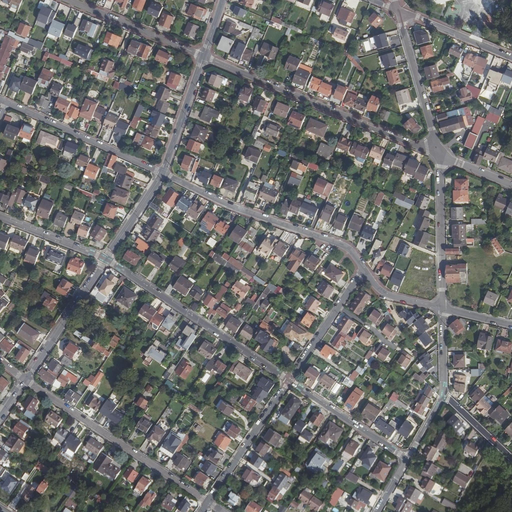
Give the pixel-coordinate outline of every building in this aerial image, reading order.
[(20,10),(24,0),(7,0),(11,2),(12,2),(11,6),(11,7),(20,10)] [(128,0),(116,0),(117,1),(122,3),(121,7),(125,9),(128,0)] [(147,1),(143,0),(136,0),(134,8),(142,12),(147,1)] [(252,8),(255,0),(243,0),(242,0),(241,4),(252,8)] [(483,0),(481,0),(474,2),(477,12),(487,9),(483,0)] [(334,6),(323,1),(318,12),(323,13),(330,16),(334,6)] [(149,13),(160,18),(164,8),(153,3),(149,13)] [(354,11),(348,9),(349,6),(344,4),(339,17),(352,23),(356,14),(353,12),(354,11)] [(208,11),(192,5),(188,14),(201,20),(203,15),(206,16),(208,11)] [(248,13),(249,11),(234,5),(231,14),(239,17),(241,12),(249,15),(249,13),(248,13)] [(54,11),(44,7),(43,10),(38,21),(52,26),(55,20),(57,14),(53,12),(54,11)] [(327,23),(330,16),(323,13),(320,19),(323,20),(322,21),(327,23)] [(376,13),(369,20),(377,28),(384,21),(383,19),(384,18),(380,15),(379,16),(376,13)] [(175,18),(165,14),(160,25),(170,29),(175,18)] [(493,15),(484,14),(483,23),(492,24),(493,15)] [(273,17),(271,21),(285,26),(287,23),(273,17)] [(74,26),(70,24),(66,35),(74,39),(82,20),(78,18),(74,26)] [(52,26),(49,33),(61,38),(66,25),(55,20),(52,26)] [(99,25),(86,20),(82,29),(86,31),(85,33),(94,36),(99,25)] [(229,22),(225,32),(233,35),(237,25),(229,22)] [(199,28),(190,23),(185,34),(195,38),(199,28)] [(331,23),(328,32),(336,34),(338,25),(331,23)] [(31,28),(22,24),(18,34),(27,38),(31,28)] [(350,33),(339,28),(335,36),(347,41),(350,33)] [(419,45),(431,42),(429,34),(421,31),(416,33),(419,45)] [(122,38),(109,32),(104,42),(118,48),(122,38)] [(388,37),(386,32),(375,36),(379,49),(390,45),(389,41),(391,40),(389,36),(388,37)] [(14,45),(17,40),(14,38),(9,36),(7,36),(0,52),(0,78),(2,74),(3,75),(5,72),(3,72),(8,61),(9,62),(10,59),(9,58),(13,48),(15,49),(16,46),(14,45)] [(15,36),(14,38),(17,40),(24,43),(28,44),(30,40),(27,39),(26,41),(15,36)] [(219,48),(230,53),(234,44),(235,41),(223,37),(219,48)] [(362,41),(363,52),(371,51),(370,40),(362,41)] [(129,52),(137,55),(139,51),(142,44),(133,41),(129,52)] [(36,49),(37,48),(28,44),(24,43),(22,47),(27,49),(30,51),(34,52),(35,49),(36,49)] [(152,47),(142,43),(142,44),(139,51),(146,54),(148,55),(152,47)] [(251,61),(254,62),(261,46),(258,44),(255,50),(256,51),(251,61)] [(262,54),(272,58),(276,48),(266,44),(262,54)] [(88,61),(93,63),(97,52),(80,45),(76,54),(89,59),(88,61)] [(434,56),(431,45),(422,48),(425,58),(434,56)] [(450,53),(460,58),(464,50),(453,45),(450,53)] [(232,56),(242,60),(242,58),(245,51),(235,47),(232,56)] [(253,52),(246,49),(245,51),(242,58),(249,61),(253,52)] [(171,56),(161,51),(157,59),(167,64),(171,56)] [(387,69),(399,66),(397,61),(399,61),(398,57),(397,57),(396,57),(395,52),(383,55),(382,57),(383,61),(385,62),(387,69)] [(355,53),(352,56),(354,58),(359,63),(362,61),(355,53)] [(464,62),(475,67),(479,58),(468,53),(464,62)] [(291,73),(297,75),(300,68),(302,62),(291,57),(285,70),(286,71),(287,69),(292,71),(291,73)] [(479,58),(475,67),(473,71),(482,74),(488,61),(479,57),(479,58)] [(110,74),(108,78),(109,78),(110,79),(113,80),(117,72),(112,70),(115,62),(106,59),(104,62),(103,62),(101,66),(102,67),(101,70),(110,74)] [(425,68),(428,80),(439,76),(436,65),(425,68)] [(303,85),(307,87),(312,73),(300,68),(297,75),(295,80),(304,83),(303,85)] [(501,81),(504,74),(498,72),(494,71),(495,70),(490,68),(485,79),(489,81),(489,82),(493,84),(499,87),(501,81)] [(505,75),(504,74),(501,81),(511,85),(511,83),(511,72),(511,69),(508,68),(505,75)] [(54,74),(44,69),(39,81),(38,82),(42,83),(41,85),(45,86),(46,85),(48,86),(54,74)] [(397,69),(388,72),(392,85),(401,82),(397,69)] [(182,77),(172,72),(167,85),(177,89),(182,77)] [(225,77),(214,72),(210,84),(220,88),(225,77)] [(464,73),(461,81),(467,84),(471,77),(464,73)] [(21,88),(33,94),(38,82),(39,81),(26,76),(24,82),(21,88)] [(448,77),(432,83),(435,92),(444,90),(443,85),(450,83),(448,77)] [(310,87),(320,92),(323,83),(324,82),(314,78),(310,87)] [(333,87),(323,83),(320,92),(329,96),(333,87)] [(467,88),(476,97),(477,99),(481,90),(467,84),(466,86),(467,88)] [(55,97),(59,98),(63,88),(55,85),(51,94),(55,96),(55,97)] [(161,86),(157,98),(163,101),(167,103),(168,100),(171,94),(172,91),(161,86)] [(338,99),(344,101),(349,89),(340,86),(336,96),(339,97),(338,99)] [(212,102),(217,92),(206,87),(204,93),(205,94),(203,98),(212,102)] [(254,90),(246,87),(240,100),(249,104),(254,90)] [(463,101),(476,97),(467,88),(461,89),(463,96),(461,96),(463,101)] [(411,102),(407,89),(397,92),(400,105),(411,102)] [(346,104),(355,108),(359,99),(359,96),(350,93),(346,104)] [(383,98),(374,94),(370,103),(368,108),(373,110),(374,108),(378,110),(383,98)] [(272,102),(259,96),(255,106),(256,107),(263,110),(267,112),(272,102)] [(63,112),(67,113),(71,103),(59,98),(55,107),(63,110),(63,112)] [(97,108),(98,105),(87,99),(81,113),(92,118),(93,117),(97,108)] [(370,103),(359,99),(355,108),(366,112),(368,108),(370,103)] [(168,116),(173,105),(167,103),(163,101),(158,112),(168,116)] [(79,105),(72,102),(71,103),(67,113),(65,118),(68,120),(70,116),(77,119),(80,110),(78,109),(79,105)] [(291,108),(278,103),(274,113),(287,118),(291,108)] [(217,118),(220,112),(207,106),(204,114),(203,114),(201,118),(210,122),(212,116),(217,118)] [(471,114),(468,107),(448,113),(442,115),(437,116),(439,124),(441,123),(444,133),(469,126),(466,116),(471,114)] [(503,113),(490,107),(489,112),(494,114),(501,117),(502,114),(503,113)] [(105,112),(97,108),(93,117),(101,121),(105,112)] [(109,113),(104,125),(108,126),(111,128),(115,129),(121,117),(122,115),(111,110),(109,113)] [(390,112),(384,110),(380,118),(387,121),(390,112)] [(294,112),(289,122),(302,128),(306,117),(294,112)] [(491,121),(494,114),(489,112),(486,119),(491,121)] [(92,118),(81,113),(79,116),(91,122),(92,118)] [(494,114),(491,121),(498,124),(501,117),(494,114)] [(4,121),(10,124),(12,118),(6,115),(4,121)] [(157,115),(153,124),(161,127),(162,127),(165,119),(157,115)] [(139,118),(135,116),(132,122),(131,125),(130,128),(134,129),(139,118)] [(132,122),(121,117),(115,129),(115,131),(118,133),(119,133),(119,132),(122,133),(122,135),(126,136),(130,128),(131,125),(132,122)] [(307,130),(325,137),(330,125),(311,118),(307,130)] [(421,128),(413,118),(404,125),(407,129),(410,127),(414,132),(416,132),(421,128)] [(479,136),(484,124),(477,121),(473,133),(479,136)] [(160,130),(161,127),(153,124),(152,123),(151,126),(150,126),(146,135),(156,139),(160,130)] [(282,128),(270,123),(266,133),(277,138),(282,128)] [(22,130),(9,125),(5,136),(15,140),(17,135),(19,136),(20,135),(22,130)] [(30,139),(31,140),(35,129),(24,125),(22,130),(20,135),(24,137),(30,139)] [(210,130),(198,125),(193,137),(205,142),(210,130)] [(257,127),(252,138),(256,139),(259,132),(261,128),(257,127)] [(59,138),(42,131),(37,142),(45,145),(47,140),(49,141),(49,143),(56,146),(59,138)] [(473,150),(479,136),(473,133),(471,132),(465,146),(473,150)] [(152,146),(154,141),(137,133),(133,143),(138,146),(138,144),(147,148),(149,148),(151,148),(152,146)] [(338,147),(350,152),(353,144),(346,141),(347,140),(347,139),(342,137),(338,147)] [(199,152),(202,144),(192,139),(188,148),(199,152)] [(321,159),(323,156),(318,154),(323,143),(319,141),(313,156),(321,159)] [(79,146),(68,142),(64,153),(67,154),(68,151),(74,153),(73,156),(75,157),(78,151),(77,151),(79,146)] [(334,148),(323,143),(318,154),(323,156),(330,159),(333,151),(334,148)] [(371,149),(355,143),(351,154),(366,160),(371,149)] [(497,148),(489,145),(488,147),(488,148),(500,153),(501,152),(501,151),(497,150),(497,148)] [(370,156),(382,160),(386,150),(382,148),(381,149),(374,146),(370,156)] [(488,148),(488,147),(484,146),(481,151),(477,149),(473,158),(475,159),(474,162),(480,165),(483,156),(484,157),(488,148)] [(246,158),(259,163),(263,153),(251,147),(246,158)] [(500,153),(488,148),(484,157),(488,159),(488,158),(491,159),(490,160),(496,163),(500,153)] [(505,154),(501,152),(500,153),(496,163),(496,164),(500,166),(499,167),(511,173),(511,172),(511,161),(503,158),(505,154)] [(117,157),(109,153),(104,166),(109,168),(118,172),(134,178),(135,174),(127,171),(128,169),(117,164),(116,167),(114,166),(115,163),(117,157)] [(384,162),(393,166),(394,165),(397,158),(388,154),(384,162)] [(394,165),(405,169),(410,159),(398,154),(397,158),(394,165)] [(91,159),(80,155),(76,163),(87,168),(89,164),(91,159)] [(197,159),(186,156),(182,168),(193,171),(197,159)] [(421,164),(410,159),(405,169),(404,171),(409,173),(416,176),(420,166),(421,164)] [(299,168),(307,171),(309,166),(310,163),(307,162),(306,164),(303,163),(302,164),(296,162),(294,168),(298,170),(299,168)] [(309,166),(318,170),(320,166),(311,162),(310,163),(309,166)] [(95,178),(99,169),(93,167),(93,166),(89,164),(87,168),(85,174),(95,178)] [(416,176),(415,178),(424,182),(429,170),(420,166),(416,176)] [(212,175),(204,171),(200,181),(208,184),(212,175)] [(134,178),(118,172),(114,183),(127,189),(130,182),(132,183),(134,178)] [(41,174),(39,181),(49,184),(49,183),(51,178),(41,174)] [(212,184),(221,187),(225,179),(216,175),(212,184)] [(296,188),(300,180),(291,177),(288,185),(296,188)] [(323,194),(329,196),(335,184),(319,177),(314,189),(324,193),(323,194)] [(239,183),(228,178),(224,188),(235,192),(239,183)] [(457,181),(457,190),(469,190),(468,180),(457,181)] [(260,189),(250,184),(245,196),(255,200),(260,189)] [(260,196),(276,202),(280,192),(265,186),(260,196)] [(129,193),(117,188),(112,199),(125,204),(129,193)] [(18,190),(15,189),(13,194),(9,204),(12,206),(14,200),(21,203),(22,203),(24,197),(27,198),(29,194),(29,193),(18,189),(18,190)] [(180,195),(171,189),(163,200),(172,207),(180,195)] [(469,201),(469,190),(457,190),(454,190),(455,202),(469,201)] [(381,206),(386,193),(382,192),(381,191),(376,204),(381,206)] [(3,206),(7,208),(9,204),(13,194),(9,192),(8,196),(0,192),(0,200),(5,202),(3,206)] [(41,215),(48,218),(54,204),(53,203),(54,201),(49,199),(51,196),(45,193),(37,214),(41,215)] [(407,198),(395,193),(394,197),(397,198),(400,199),(405,201),(407,198)] [(504,195),(500,193),(495,206),(507,212),(511,202),(511,200),(508,199),(507,199),(503,197),(504,195)] [(35,212),(40,199),(29,194),(27,198),(24,206),(29,207),(28,209),(35,212)] [(193,203),(183,196),(177,204),(188,211),(193,203)] [(421,196),(416,206),(422,208),(426,210),(431,200),(428,199),(423,196),(421,196)] [(281,212),(288,215),(290,210),(291,209),(293,203),(289,202),(290,199),(287,198),(281,212)] [(291,209),(300,213),(301,211),(302,209),(303,205),(304,203),(295,199),(293,203),(291,209)] [(312,201),(306,199),(304,203),(303,205),(302,209),(301,211),(306,213),(306,214),(310,216),(311,215),(316,217),(319,209),(311,205),(312,201)] [(398,204),(410,210),(413,205),(410,203),(405,201),(400,199),(398,204)] [(164,211),(152,202),(149,206),(162,214),(164,211)] [(198,205),(194,202),(193,203),(188,211),(187,212),(197,219),(204,207),(199,204),(198,205)] [(104,214),(114,218),(115,215),(117,210),(118,207),(106,203),(103,210),(105,211),(104,214)] [(335,210),(326,206),(321,218),(324,220),(323,221),(329,223),(335,210)] [(426,210),(422,208),(419,215),(421,216),(416,228),(421,230),(426,232),(431,219),(429,218),(431,212),(426,210)] [(463,220),(463,208),(452,208),(452,220),(463,220)] [(70,224),(74,225),(75,223),(76,222),(77,222),(76,223),(81,225),(81,224),(85,215),(75,211),(70,224)] [(219,219),(209,212),(201,223),(211,230),(214,227),(219,219)] [(54,223),(64,227),(68,217),(58,213),(54,223)] [(164,220),(155,214),(148,224),(157,230),(164,220)] [(349,219),(339,214),(334,226),(343,231),(344,230),(348,232),(350,228),(351,225),(347,223),(349,219)] [(361,219),(354,216),(351,225),(350,228),(361,232),(365,220),(361,219)] [(230,226),(221,220),(215,228),(223,233),(224,231),(226,232),(230,226)] [(81,237),(86,239),(91,228),(81,224),(81,225),(78,234),(82,235),(81,237)] [(100,241),(107,231),(97,225),(91,235),(100,241)] [(161,233),(148,225),(145,229),(147,230),(146,233),(147,233),(144,237),(153,243),(161,233)] [(248,232),(237,225),(230,236),(230,237),(240,243),(244,237),(248,232)] [(454,225),(454,239),(468,239),(468,225),(454,225)] [(257,230),(251,227),(248,232),(254,236),(257,230)] [(377,232),(366,228),(362,238),(368,241),(368,240),(369,241),(373,242),(377,232)] [(430,239),(432,235),(426,232),(421,230),(415,244),(426,249),(427,244),(428,245),(429,243),(428,242),(429,239),(430,239)] [(0,246),(6,249),(10,237),(0,232),(0,246)] [(279,240),(269,233),(267,237),(259,249),(258,251),(267,258),(269,255),(272,250),(279,240)] [(140,239),(134,234),(132,237),(137,241),(140,243),(137,247),(142,250),(144,246),(147,248),(144,252),(147,254),(152,246),(145,242),(140,239)] [(19,236),(15,235),(10,246),(21,250),(20,251),(24,253),(28,241),(21,238),(18,237),(19,236)] [(254,244),(244,237),(240,243),(239,245),(248,251),(251,253),(254,249),(252,247),(254,244)] [(501,254),(506,251),(496,238),(486,238),(486,241),(492,241),(501,254)] [(455,240),(455,249),(460,249),(460,246),(467,246),(467,242),(465,242),(465,239),(455,240)] [(290,247),(279,240),(272,250),(283,257),(290,247)] [(375,264),(379,266),(382,260),(386,254),(387,251),(381,254),(380,250),(384,243),(380,241),(378,240),(370,257),(375,255),(377,259),(378,258),(375,264)] [(173,260),(169,266),(177,271),(181,265),(184,267),(187,262),(180,258),(183,254),(182,254),(187,247),(183,245),(182,247),(173,260)] [(248,251),(239,245),(234,252),(236,254),(239,250),(241,252),(242,250),(247,253),(248,251)] [(29,247),(25,259),(36,263),(41,251),(29,247)] [(66,255),(50,249),(46,259),(62,265),(66,255)] [(300,251),(296,249),(290,258),(292,260),(287,268),(295,273),(302,262),(307,255),(304,253),(303,254),(299,252),(300,251)] [(141,257),(129,250),(124,258),(135,265),(141,257)] [(166,256),(162,253),(160,256),(153,251),(149,259),(161,267),(165,260),(164,260),(166,256)] [(222,257),(215,252),(215,253),(212,257),(225,266),(228,261),(222,257)] [(231,257),(224,252),(222,257),(228,261),(231,257)] [(321,260),(312,253),(310,256),(305,264),(314,270),(321,260)] [(244,265),(231,256),(231,257),(228,261),(241,270),(243,267),(244,265)] [(81,274),(85,263),(80,261),(79,262),(75,260),(76,259),(75,259),(72,258),(67,269),(81,274)] [(161,267),(149,259),(147,261),(159,269),(161,267)] [(383,273),(392,276),(396,267),(387,264),(387,262),(382,260),(379,266),(378,267),(384,270),(383,273)] [(241,270),(228,261),(225,266),(224,267),(237,276),(239,272),(241,270)] [(344,273),(331,265),(325,274),(338,282),(344,273)] [(459,266),(447,266),(447,282),(455,282),(455,283),(468,283),(467,265),(459,265),(459,266)] [(298,271),(294,275),(299,280),(303,275),(298,271)] [(407,275),(396,271),(392,281),(399,283),(398,284),(402,286),(407,275)] [(119,279),(112,274),(108,279),(107,279),(99,290),(107,296),(119,279)] [(9,280),(0,275),(0,282),(1,283),(6,286),(9,280)] [(188,280),(181,276),(174,286),(187,295),(196,281),(190,277),(189,278),(188,280)] [(264,285),(265,282),(256,276),(254,278),(264,285)] [(57,290),(65,295),(70,288),(71,288),(73,284),(64,279),(57,290)] [(246,286),(238,280),(237,281),(233,287),(232,289),(244,297),(251,287),(247,285),(246,286)] [(334,288),(325,281),(318,291),(328,298),(334,288)] [(170,284),(165,291),(169,294),(174,287),(174,286),(170,284)] [(198,287),(195,285),(192,289),(194,290),(191,294),(200,299),(202,295),(204,292),(197,288),(198,287)] [(186,296),(187,295),(174,286),(174,287),(186,296)] [(215,298),(209,294),(204,303),(211,307),(207,313),(210,315),(212,313),(218,304),(225,293),(228,289),(223,286),(215,298)] [(280,295),(284,288),(279,286),(275,292),(280,295)] [(137,295),(125,287),(117,299),(129,307),(137,295)] [(280,296),(267,287),(260,297),(256,303),(253,307),(252,308),(257,311),(259,306),(261,306),(266,310),(271,302),(265,298),(268,293),(273,296),(275,297),(276,296),(278,298),(280,296)] [(371,296),(362,290),(359,293),(360,293),(352,306),(351,305),(349,309),(359,315),(371,296)] [(46,301),(44,304),(49,307),(53,310),(54,309),(55,309),(57,306),(56,305),(59,301),(54,299),(55,297),(52,296),(51,297),(49,296),(50,294),(46,292),(42,299),(46,301)] [(498,296),(489,292),(484,302),(494,306),(498,296)] [(360,293),(359,293),(351,305),(352,306),(360,293)] [(260,297),(255,294),(251,299),(256,303),(260,297)] [(321,302),(313,296),(305,307),(314,313),(317,309),(316,308),(319,305),(321,302)] [(251,299),(249,297),(245,301),(253,307),(256,303),(251,299)] [(158,311),(146,303),(137,315),(143,319),(144,318),(150,322),(157,313),(158,311)] [(220,306),(218,304),(212,313),(215,315),(217,312),(221,314),(223,316),(226,318),(231,311),(232,310),(222,303),(220,306)] [(382,315),(374,309),(369,318),(372,319),(376,322),(375,324),(378,326),(384,317),(382,316),(382,315)] [(404,309),(400,313),(403,318),(404,317),(410,325),(414,322),(421,317),(417,312),(414,315),(411,311),(407,314),(404,309)] [(315,317),(305,310),(302,315),(305,317),(302,322),(310,327),(313,322),(312,322),(315,317)] [(150,322),(150,323),(154,326),(152,329),(156,332),(165,318),(157,313),(150,322)] [(169,314),(159,329),(165,332),(167,329),(173,333),(178,326),(174,323),(175,322),(173,320),(175,317),(169,314)] [(247,317),(243,314),(240,318),(239,317),(238,320),(242,323),(247,317)] [(238,320),(233,316),(227,325),(236,332),(242,323),(238,320)] [(354,322),(345,316),(337,328),(346,334),(354,322)] [(425,320),(422,316),(421,317),(414,322),(423,334),(426,331),(431,328),(428,324),(429,324),(425,320)] [(463,325),(458,320),(458,319),(450,325),(451,326),(448,328),(454,334),(457,332),(458,334),(465,329),(463,327),(464,326),(463,325)] [(291,323),(307,334),(309,330),(294,320),(291,323)] [(40,334),(24,323),(18,333),(34,343),(40,334)] [(289,338),(291,339),(293,337),(295,338),(301,342),(307,334),(291,323),(285,333),(279,329),(278,331),(289,338)] [(395,328),(388,323),(382,331),(385,333),(390,336),(388,338),(392,340),(398,331),(394,329),(395,328)] [(256,331),(246,324),(241,332),(246,336),(245,337),(250,340),(256,331)] [(180,338),(177,343),(182,347),(184,343),(189,347),(197,336),(192,332),(193,330),(187,326),(183,332),(189,336),(185,341),(180,338)] [(360,339),(367,343),(372,335),(370,333),(365,330),(366,329),(363,327),(354,339),(358,341),(360,339)] [(263,330),(260,328),(254,337),(255,337),(255,338),(256,339),(257,338),(258,339),(259,339),(265,342),(262,346),(271,353),(278,342),(269,336),(270,334),(267,333),(267,332),(264,329),(263,330)] [(77,330),(74,334),(108,357),(111,352),(114,348),(115,348),(120,340),(114,336),(109,344),(113,347),(110,351),(109,353),(105,350),(108,346),(101,341),(102,340),(97,337),(94,341),(84,335),(77,330)] [(353,338),(341,331),(332,345),(340,350),(343,346),(345,347),(347,343),(343,341),(345,339),(346,340),(347,339),(351,342),(353,338)] [(434,341),(426,331),(423,334),(419,337),(426,347),(434,341)] [(485,334),(481,333),(478,346),(490,349),(493,337),(485,335),(485,334)] [(291,339),(289,338),(285,344),(288,347),(293,340),(291,339)] [(9,341),(5,339),(0,345),(9,353),(15,346),(11,343),(9,341)] [(147,356),(144,361),(150,365),(155,357),(161,362),(165,356),(157,350),(161,342),(156,339),(152,346),(151,345),(145,354),(147,356)] [(24,347),(17,357),(24,362),(32,349),(19,340),(17,343),(24,347)] [(210,342),(206,340),(198,351),(211,359),(212,358),(217,350),(214,347),(209,344),(210,342)] [(511,345),(511,342),(499,340),(496,351),(502,353),(503,351),(510,353),(511,345)] [(79,348),(71,343),(64,353),(72,358),(75,354),(76,354),(78,351),(77,351),(79,348)] [(336,350),(327,344),(321,353),(330,359),(336,350)] [(384,346),(381,344),(375,353),(378,355),(377,356),(385,361),(391,352),(388,351),(383,348),(384,346)] [(374,352),(370,350),(365,358),(368,360),(374,352)] [(412,357),(404,351),(402,354),(403,354),(400,359),(398,362),(406,368),(412,360),(410,360),(412,357)] [(420,357),(419,357),(422,360),(420,362),(424,367),(425,367),(428,371),(434,366),(431,362),(434,360),(427,351),(420,357)] [(465,355),(455,355),(455,366),(465,366),(467,366),(467,365),(470,363),(470,359),(467,358),(467,355),(465,355)] [(72,361),(65,356),(61,362),(65,365),(68,367),(72,361)] [(377,360),(372,356),(371,357),(366,364),(369,366),(373,360),(375,362),(377,360)] [(217,362),(212,358),(211,359),(206,367),(211,371),(214,368),(222,374),(227,366),(219,360),(217,362)] [(62,366),(54,361),(55,360),(53,359),(49,365),(51,366),(48,371),(56,377),(60,372),(58,372),(62,366)] [(189,363),(184,360),(176,372),(186,378),(193,368),(188,365),(189,363)] [(253,371),(236,360),(230,370),(247,381),(253,371)] [(164,376),(167,379),(177,366),(174,364),(164,376)] [(41,367),(38,371),(40,372),(39,373),(42,375),(41,377),(47,381),(52,385),(57,377),(56,377),(48,371),(41,367)] [(312,379),(316,381),(321,374),(310,367),(305,374),(309,377),(312,379)] [(72,375),(65,370),(58,380),(62,383),(61,385),(64,387),(70,379),(71,377),(72,378),(73,377),(72,376),(72,375)] [(359,373),(355,371),(355,370),(352,375),(351,374),(349,377),(350,378),(349,378),(354,381),(359,373)] [(102,373),(99,371),(91,384),(95,387),(104,374),(102,373)] [(329,375),(326,373),(319,383),(330,390),(339,378),(331,372),(329,375)] [(206,383),(210,375),(206,373),(202,381),(206,383)] [(459,375),(455,375),(455,378),(456,378),(455,387),(456,387),(456,391),(464,393),(466,385),(465,384),(466,380),(465,379),(466,376),(459,375)] [(263,376),(257,385),(260,386),(269,393),(275,384),(274,382),(271,380),(269,381),(268,380),(263,376)] [(10,383),(2,377),(0,379),(0,389),(3,392),(10,383)] [(343,382),(351,387),(355,382),(354,381),(349,378),(347,377),(343,382)] [(168,379),(164,385),(171,389),(172,387),(174,384),(168,379)] [(250,392),(255,383),(252,381),(247,390),(250,392)] [(435,392),(433,389),(429,385),(424,394),(420,392),(416,399),(415,400),(419,402),(426,407),(435,392)] [(260,386),(254,395),(255,395),(263,400),(265,396),(266,397),(269,393),(260,386)] [(345,386),(337,398),(342,401),(350,389),(345,386)] [(186,396),(172,387),(171,389),(185,398),(186,396)] [(357,387),(346,404),(353,409),(364,392),(357,387)] [(485,395),(478,388),(470,396),(478,403),(483,397),(485,395)] [(70,389),(66,395),(68,396),(66,399),(70,402),(71,400),(73,402),(74,401),(76,402),(77,401),(78,402),(82,397),(70,389)] [(253,398),(245,393),(238,403),(250,411),(254,406),(257,401),(253,398)] [(103,402),(93,395),(87,404),(97,410),(103,402)] [(231,399),(229,398),(228,400),(234,403),(238,397),(234,395),(231,399)] [(38,402),(30,396),(23,407),(28,410),(24,415),(34,421),(37,416),(34,415),(35,414),(37,411),(34,409),(38,402)] [(137,403),(144,408),(142,411),(145,414),(149,408),(146,406),(148,401),(142,397),(141,398),(137,403)] [(302,403),(294,397),(293,398),(291,397),(288,402),(290,403),(287,407),(296,413),(302,403)] [(492,406),(488,402),(483,397),(478,403),(476,405),(480,409),(481,410),(480,411),(484,414),(492,406)] [(390,398),(385,406),(390,409),(393,405),(399,409),(399,408),(401,405),(397,403),(395,402),(390,398)] [(108,399),(100,411),(110,417),(115,410),(118,406),(108,399)] [(234,407),(221,399),(216,406),(219,408),(229,415),(234,407)] [(408,407),(399,400),(397,403),(401,405),(407,409),(408,407)] [(202,411),(190,402),(188,405),(200,414),(202,411)] [(429,408),(426,407),(419,402),(417,406),(413,404),(411,409),(422,415),(424,410),(427,412),(429,408)] [(374,422),(381,411),(378,409),(378,410),(374,408),(374,406),(371,404),(369,404),(368,404),(362,413),(363,414),(363,416),(366,418),(367,418),(368,416),(371,418),(370,419),(374,422)] [(510,415),(500,405),(496,409),(493,405),(492,406),(484,414),(483,415),(487,419),(490,416),(491,415),(495,419),(496,417),(502,423),(510,415)] [(296,413),(287,407),(282,414),(284,416),(283,418),(288,421),(289,419),(290,420),(296,413)] [(115,410),(110,417),(119,424),(124,416),(115,410)] [(56,414),(51,411),(46,420),(57,428),(62,420),(56,415),(56,414)] [(325,418),(317,412),(310,421),(319,427),(325,418)] [(491,415),(490,416),(500,425),(502,423),(496,417),(495,419),(491,415)] [(153,424),(143,417),(137,426),(147,433),(153,424)] [(467,428),(454,417),(448,423),(461,435),(467,428)] [(388,424),(380,419),(376,426),(383,431),(388,424)] [(29,429),(18,421),(12,430),(23,437),(26,432),(27,433),(28,431),(27,430),(29,429)] [(415,427),(405,421),(404,422),(400,429),(398,431),(408,437),(415,427)] [(340,429),(331,423),(320,438),(326,442),(330,437),(334,440),(336,441),(343,431),(340,429)] [(395,429),(388,424),(383,431),(391,436),(396,429),(395,429)] [(166,432),(156,425),(147,439),(157,446),(166,432)] [(241,430),(233,425),(228,433),(235,438),(241,430)] [(400,429),(396,427),(395,429),(396,429),(391,436),(394,438),(398,431),(400,429)] [(64,431),(61,428),(54,439),(61,443),(60,444),(63,447),(71,435),(65,430),(64,431)] [(282,436),(271,429),(265,439),(276,446),(278,447),(281,443),(279,441),(282,436)] [(448,437),(442,430),(437,439),(438,439),(433,447),(438,450),(442,452),(448,441),(446,440),(448,437)] [(232,439),(219,431),(215,436),(218,438),(215,442),(225,449),(232,439)] [(182,441),(172,434),(170,439),(180,445),(182,441)] [(25,443),(15,435),(11,441),(10,441),(7,446),(18,453),(23,447),(25,443)] [(75,438),(71,435),(63,447),(63,448),(68,451),(69,449),(75,453),(82,443),(79,441),(79,440),(75,437),(75,438)] [(104,446),(92,438),(85,448),(90,451),(88,454),(96,459),(104,446)] [(180,445),(170,439),(166,444),(171,447),(169,450),(174,454),(180,445)] [(360,445),(351,440),(345,451),(354,456),(360,445)] [(256,452),(263,441),(262,441),(255,451),(256,452)] [(270,446),(263,441),(256,452),(263,457),(270,446)] [(480,447),(469,441),(464,450),(475,456),(480,447)] [(184,444),(182,442),(176,451),(179,452),(184,444)] [(428,449),(427,448),(423,455),(424,455),(423,458),(429,461),(431,462),(438,450),(433,447),(430,445),(428,449)] [(8,454),(4,451),(0,448),(0,460),(1,461),(2,460),(3,459),(4,460),(8,454)] [(332,458),(317,448),(306,464),(308,469),(320,476),(322,473),(319,471),(326,460),(329,462),(332,458)] [(221,454),(215,450),(214,452),(210,449),(206,456),(200,452),(199,454),(204,457),(204,458),(208,460),(215,465),(216,462),(217,462),(220,458),(219,458),(220,456),(221,454)] [(189,458),(181,452),(174,463),(182,468),(183,467),(186,469),(191,462),(188,460),(189,458)] [(368,470),(374,460),(364,452),(360,458),(363,460),(361,463),(364,465),(363,467),(368,470)] [(113,460),(104,453),(93,469),(103,475),(105,472),(116,479),(121,471),(110,464),(113,460)] [(253,458),(250,463),(258,469),(264,461),(255,454),(252,457),(253,458)] [(341,458),(340,457),(335,464),(331,471),(336,474),(337,474),(344,462),(340,459),(341,458)] [(215,465),(208,460),(202,469),(212,476),(218,467),(215,465)] [(359,461),(357,460),(350,472),(354,475),(358,469),(355,467),(359,461)] [(38,461),(35,467),(40,470),(41,468),(43,469),(45,466),(38,461)] [(431,462),(429,461),(427,465),(428,466),(427,468),(426,467),(421,475),(426,477),(431,480),(435,472),(438,467),(431,462)] [(390,468),(381,463),(374,474),(383,480),(390,468)] [(131,469),(130,468),(125,476),(133,482),(138,474),(134,471),(135,470),(132,468),(131,469)] [(262,477),(248,468),(241,479),(249,484),(253,478),(259,482),(262,477)] [(208,477),(200,472),(197,476),(195,480),(203,486),(208,477)] [(345,477),(356,483),(359,478),(354,475),(350,472),(348,475),(347,475),(345,477)] [(467,477),(458,472),(453,481),(465,488),(472,478),(468,476),(467,477)] [(283,474),(282,473),(277,481),(278,481),(275,486),(282,491),(290,478),(283,474)] [(50,477),(48,475),(39,489),(37,491),(43,495),(49,486),(47,485),(51,478),(50,477)] [(19,482),(9,476),(1,488),(7,492),(8,491),(12,493),(19,482)] [(431,480),(426,477),(424,481),(425,481),(423,484),(421,488),(430,493),(435,483),(431,480)] [(151,482),(147,479),(146,480),(142,478),(136,487),(144,492),(151,482)] [(328,482),(322,478),(318,484),(325,488),(328,482)] [(77,487),(71,483),(64,493),(70,497),(74,491),(77,487)] [(439,485),(435,483),(430,493),(433,494),(434,494),(439,485)] [(33,487),(29,485),(21,497),(27,501),(30,497),(33,498),(37,491),(39,489),(37,487),(36,489),(33,487)] [(275,486),(266,499),(273,504),(282,491),(275,486)] [(421,492),(411,486),(405,496),(415,503),(421,492)] [(142,496),(144,492),(136,487),(134,491),(142,496)] [(343,491),(338,488),(333,495),(339,499),(343,491)] [(374,494),(363,488),(360,495),(356,492),(353,497),(367,505),(374,494)] [(155,493),(150,490),(141,504),(147,509),(156,495),(154,494),(155,493)] [(308,505),(314,496),(309,494),(304,490),(299,499),(305,502),(304,503),(308,506),(308,505)] [(240,498),(232,492),(230,496),(231,497),(229,502),(235,506),(240,498)] [(169,495),(162,505),(172,511),(179,502),(169,495)] [(339,499),(333,495),(330,499),(332,500),(330,503),(335,506),(339,499)] [(179,511),(182,511),(191,511),(196,500),(185,496),(179,511)] [(323,503),(314,496),(308,505),(318,511),(319,510),(322,511),(328,503),(325,501),(323,503)] [(15,508),(19,498),(14,497),(11,506),(15,508)] [(367,505),(353,497),(351,501),(348,499),(346,503),(359,511),(361,506),(365,508),(367,505)] [(413,504),(400,497),(397,503),(400,505),(399,506),(398,505),(396,509),(401,511),(409,511),(411,510),(410,509),(413,504)] [(260,511),(263,509),(252,501),(246,510),(248,511),(260,511)] [(448,504),(443,501),(442,504),(453,510),(455,506),(448,502),(448,504)] [(280,509),(278,511),(280,511),(285,511),(288,508),(280,503),(277,507),(280,509)] [(322,511),(321,511),(325,511),(330,504),(328,503),(322,511)]
